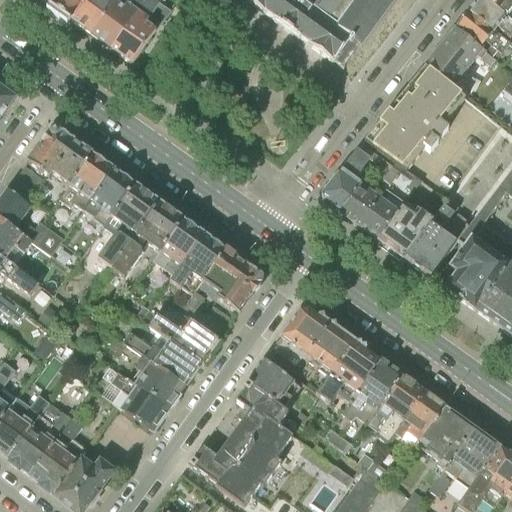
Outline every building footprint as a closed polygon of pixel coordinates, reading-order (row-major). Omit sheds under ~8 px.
[(37,0),(50,10),(57,0),(37,0)] [(57,0),(50,10),(71,24),(88,0),(57,0)] [(91,38),(118,0),(88,0),(71,24),(91,38)] [(148,0),(147,0),(127,0),(124,5),(118,0),(91,38),(111,53),(148,1),(148,0)] [(148,0),(148,1),(111,53),(131,68),(169,15),(148,0)] [(343,73),(355,56),(360,49),(361,49),(396,1),(395,1),(395,0),(241,0),(333,67),(334,66),(343,73)] [(501,35),(510,42),(511,43),(508,48),(511,51),(511,27),(480,0),(467,15),(493,36),(498,30),(501,35)] [(511,27),(511,2),(509,0),(479,0),(480,0),(511,27)] [(495,65),(500,59),(501,59),(509,49),(493,37),(493,36),(467,15),(454,32),(480,53),(495,65)] [(495,66),(495,65),(480,53),(454,32),(439,50),(467,73),(477,61),(491,72),(495,66)] [(452,91),(467,73),(439,50),(424,69),(448,88),(452,91)] [(452,91),(448,88),(424,69),(364,144),(406,174),(425,151),(430,156),(438,146),(437,145),(448,132),(443,128),(465,102),(452,91)] [(11,99),(0,91),(0,121),(12,105),(11,99)] [(52,178),(75,145),(58,133),(50,134),(30,162),(52,178)] [(52,178),(69,190),(92,158),(75,145),(52,178)] [(356,155),(321,198),(322,205),(322,204),(338,216),(359,187),(362,184),(356,180),(369,163),(374,167),(379,161),(367,152),(361,159),(356,155)] [(70,211),(72,208),(83,216),(114,173),(92,158),(69,190),(68,190),(68,191),(59,203),(70,211)] [(30,162),(20,176),(42,191),(52,178),(30,162)] [(393,170),(383,183),(389,188),(399,174),(393,170)] [(475,314),(508,267),(507,266),(511,257),(511,249),(483,229),(482,229),(505,196),(511,200),(511,171),(499,188),(472,223),(467,230),(466,230),(456,244),(465,251),(450,271),(456,276),(444,293),(475,314)] [(83,216),(93,223),(104,231),(135,188),(114,173),(83,216)] [(31,205),(42,191),(20,176),(10,190),(31,205)] [(406,191),(413,196),(421,184),(414,180),(406,191)] [(358,230),(379,202),(359,187),(338,216),(358,230)] [(96,276),(100,279),(104,281),(159,205),(135,188),(104,231),(114,239),(98,263),(103,267),(96,276)] [(30,211),(7,194),(0,203),(0,221),(32,245),(31,246),(36,250),(37,250),(52,260),(64,242),(39,225),(34,233),(21,224),(30,211)] [(398,216),(379,202),(358,230),(378,244),(398,216)] [(432,225),(404,263),(429,281),(455,244),(456,244),(466,230),(463,228),(465,225),(457,219),(456,221),(450,222),(458,212),(447,204),(432,224),(432,225)] [(159,256),(183,223),(159,205),(104,281),(108,284),(115,275),(123,281),(140,258),(140,255),(146,246),(159,256)] [(432,225),(432,224),(420,215),(415,222),(401,212),(398,216),(378,244),(377,245),(404,263),(432,225)] [(0,221),(0,258),(5,262),(5,263),(14,269),(23,257),(31,246),(32,245),(0,221)] [(204,238),(183,223),(159,256),(170,263),(163,273),(173,281),(204,238)] [(226,254),(204,238),(173,281),(169,286),(175,291),(177,288),(191,299),(192,300),(196,294),(196,295),(202,286),(226,254)] [(220,298),(243,266),(226,254),(202,286),(220,298)] [(5,262),(0,258),(0,289),(6,281),(30,299),(38,288),(14,269),(5,263),(5,262)] [(511,261),(508,267),(475,314),(511,341),(511,261)] [(260,278),(243,266),(220,298),(217,302),(238,317),(261,286),(260,278)] [(191,299),(187,305),(201,315),(205,309),(201,306),(204,301),(196,295),(196,294),(192,300),(191,299)] [(11,318),(14,314),(17,309),(0,296),(0,311),(1,310),(11,318)] [(219,345),(226,335),(206,319),(201,315),(187,305),(178,317),(188,324),(189,324),(219,345)] [(58,315),(48,309),(38,324),(48,330),(58,315)] [(214,309),(206,319),(226,335),(234,324),(214,309)] [(300,314),(265,361),(280,372),(290,379),(301,362),(328,381),(329,381),(356,347),(308,313),(300,314)] [(178,317),(170,329),(157,319),(149,330),(161,339),(162,338),(202,368),(219,345),(189,324),(188,324),(178,317)] [(58,344),(47,335),(39,346),(51,354),(58,344)] [(122,346),(126,349),(142,360),(142,359),(185,391),(202,368),(162,338),(161,339),(152,351),(130,335),(122,346)] [(351,406),(381,365),(356,347),(329,381),(328,381),(316,398),(329,407),(337,397),(349,406),(351,406)] [(169,413),(185,391),(142,359),(142,360),(134,371),(144,378),(136,389),(135,389),(169,413)] [(263,364),(246,388),(282,413),(291,401),(284,396),(292,385),(263,364)] [(383,405),(402,380),(381,365),(351,406),(349,406),(341,418),(350,425),(354,419),(366,428),(373,419),(383,405)] [(14,374),(4,367),(0,372),(0,423),(9,411),(5,408),(11,400),(1,392),(14,374)] [(121,414),(152,436),(169,413),(135,389),(136,389),(118,376),(110,386),(121,394),(112,407),(121,414)] [(373,419),(383,427),(374,440),(386,449),(394,437),(424,396),(402,380),(383,405),(373,419)] [(292,440),(278,430),(287,416),(282,413),(278,410),(246,388),(234,404),(244,411),(237,421),(242,424),(232,437),(223,450),(208,440),(189,467),(216,487),(215,489),(243,510),(259,488),(262,490),(277,470),(280,466),(275,462),(292,440)] [(445,411),(424,396),(394,437),(402,443),(400,445),(406,449),(411,443),(418,449),(445,411)] [(10,412),(9,411),(0,423),(0,455),(8,463),(40,420),(39,419),(48,406),(38,399),(30,410),(17,401),(10,412)] [(72,410),(66,418),(73,423),(79,415),(72,410)] [(474,432),(445,411),(418,449),(417,450),(438,465),(435,469),(443,475),(474,432)] [(296,421),(303,426),(308,420),(300,414),(296,421)] [(51,429),(40,420),(8,463),(31,481),(72,424),(61,416),(51,429)] [(81,431),(72,424),(31,481),(54,499),(79,464),(78,464),(86,454),(72,443),(81,431)] [(470,494),(500,451),(474,432),(443,475),(429,494),(438,501),(449,487),(448,483),(446,481),(448,478),(469,493),(470,494)] [(351,487),(356,479),(308,450),(303,458),(351,487)] [(502,498),(511,484),(511,458),(500,451),(470,494),(469,493),(456,511),(458,511),(475,511),(482,503),(493,511),(502,498)] [(100,491),(112,475),(99,465),(92,474),(79,464),(54,499),(70,511),(84,511),(88,508),(92,507),(99,498),(99,494),(100,491)] [(386,486),(386,485),(392,478),(374,465),(368,473),(386,486)] [(366,472),(359,483),(378,496),(386,486),(368,473),(366,472)] [(378,496),(359,483),(352,492),(371,506),(378,496)] [(511,511),(511,484),(502,498),(511,504),(511,511)] [(367,511),(371,506),(352,492),(345,502),(358,511),(367,511)] [(414,495),(408,502),(418,509),(423,502),(414,495)] [(358,511),(345,502),(337,511),(358,511)] [(421,511),(418,509),(408,502),(401,511),(421,511)]
